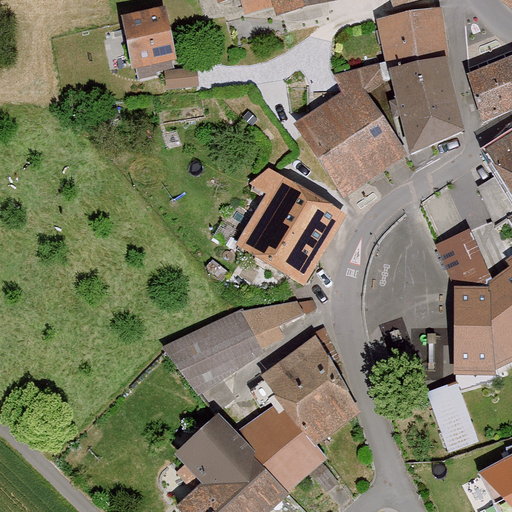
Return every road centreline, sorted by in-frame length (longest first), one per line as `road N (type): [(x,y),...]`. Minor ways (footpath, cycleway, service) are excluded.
road 1 (residential): [(417,511),(359,382),(348,323),(351,264),(372,227),(511,127)]
road 2 (track): [(0,421),(92,511)]
